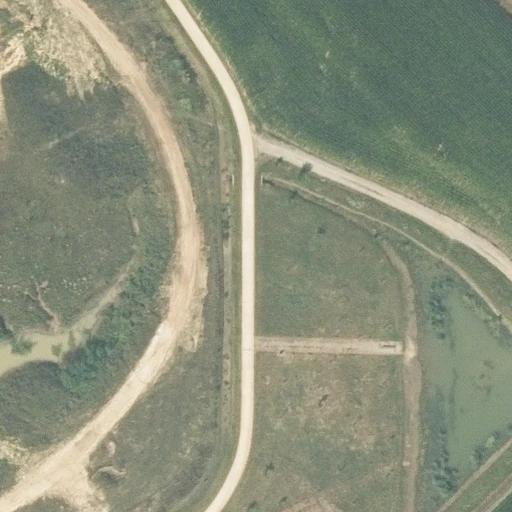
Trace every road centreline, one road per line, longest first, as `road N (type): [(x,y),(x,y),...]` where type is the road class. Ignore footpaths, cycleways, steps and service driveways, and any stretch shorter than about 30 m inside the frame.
road 1 (track): [(64,0),(173,141),(187,237),(185,313),(150,372),(41,496)]
road 2 (track): [(241,127),(480,245),(511,283)]
